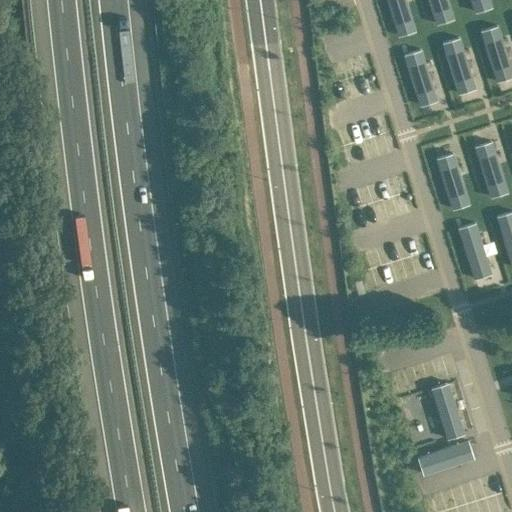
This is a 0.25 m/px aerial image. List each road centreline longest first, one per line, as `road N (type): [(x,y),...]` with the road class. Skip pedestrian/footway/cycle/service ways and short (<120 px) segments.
road 1 (secondary): [(259,0),(336,511)]
road 2 (motorway): [(188,511),(130,129),(120,0)]
road 3 (motorway): [(69,0),(83,176),(136,511)]
